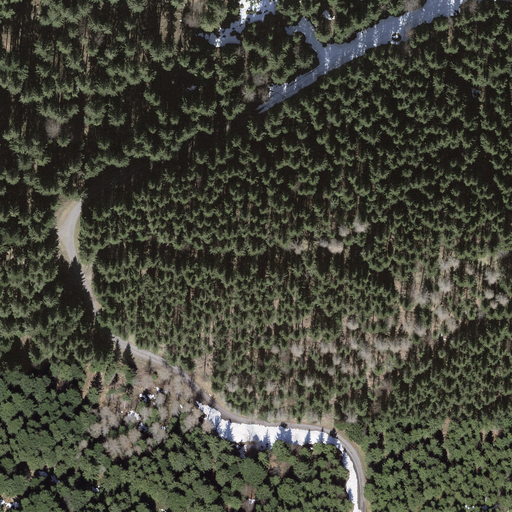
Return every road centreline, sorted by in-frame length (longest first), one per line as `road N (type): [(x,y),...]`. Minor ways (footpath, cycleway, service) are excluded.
road 1 (track): [(460,0),(391,27),(91,189),(65,228),(74,261)]
road 2 (track): [(74,261),(91,310),(115,336),(175,369),(221,417),(339,435),(358,463),(361,511)]
road 3 (track): [(0,39),(88,7),(160,0)]
